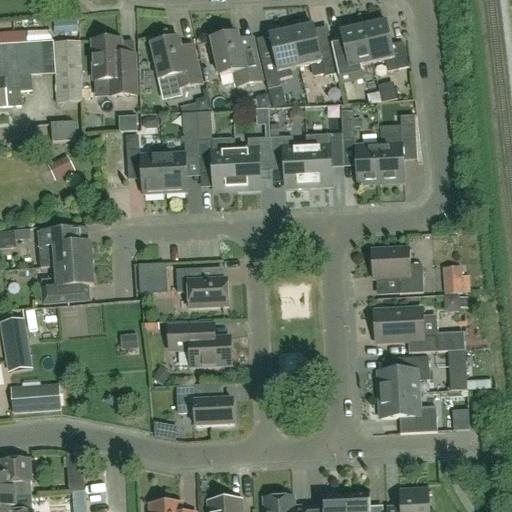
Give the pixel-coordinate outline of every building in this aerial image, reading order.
[(386,23),(365,28),(373,65),(385,62),(388,74),(409,69),(403,43),(392,46),(386,23)] [(313,27),(292,32),(300,69),(312,66),(314,77),(324,75),(325,78),(338,75),(333,51),(320,54),(313,27)] [(361,68),(373,65),(365,28),(341,33),(342,37),(330,40),(333,51),(338,75),(341,84),(363,79),(361,68)] [(291,71),(300,69),(292,32),(270,37),(275,60),(262,63),(268,91),(282,88),(280,82),(293,79),(291,71)] [(237,89),(262,83),(256,57),(243,60),(237,35),(212,41),(220,78),(234,75),(237,89)] [(159,81),(177,77),(180,90),(202,85),(196,61),(184,64),(179,39),(151,45),(159,81)] [(111,82),(111,97),(136,96),(135,66),(122,67),(121,41),(93,42),(94,82),(111,82)] [(55,43),(17,46),(0,47),(0,108),(8,108),(7,108),(21,107),(21,94),(32,93),(31,76),(56,75),(57,104),(83,103),(80,43),(55,44),(55,43)] [(398,101),(394,84),(378,88),(382,105),(398,101)] [(97,110),(115,110),(115,99),(98,99),(97,110)] [(341,114),(342,131),(343,145),(354,143),(353,113),(341,114)] [(382,147),(379,147),(381,185),(404,183),(402,142),(416,141),(415,117),(401,118),(401,135),(381,136),(382,147)] [(75,124),(51,125),(53,144),(76,142),(75,124)] [(344,168),(343,145),(342,131),(331,132),(331,136),(329,136),(330,146),(307,147),(309,188),(332,187),(331,168),(344,168)] [(185,155),(163,156),(165,196),(188,195),(186,160),(199,160),(199,143),(198,136),(184,136),(185,155)] [(139,137),(127,138),(127,152),(140,152),(139,137)] [(293,138),(270,139),(272,172),(285,171),(286,190),(309,188),(307,147),(293,148),(293,138)] [(260,172),(272,172),(270,139),(248,141),(248,150),(235,151),(237,192),(260,191),(260,172)] [(235,141),(199,143),(199,160),(200,176),(213,175),(214,193),(237,192),(235,151),(235,141)] [(357,186),(381,185),(379,147),(355,148),(357,186)] [(143,197),(165,196),(163,156),(141,157),(143,197)] [(61,185),(80,175),(72,158),(52,168),(61,185)] [(15,232),(15,241),(31,241),(30,231),(15,232)] [(56,269),(92,266),(90,244),(64,246),(63,232),(38,234),(40,258),(55,257),(56,269)] [(400,296),(424,294),(422,266),(410,266),(409,250),(372,252),(373,280),(399,279),(400,296)] [(92,266),(56,269),(57,281),(42,282),(44,306),(69,304),(68,289),(94,287),(92,266)] [(463,268),(447,269),(448,297),(464,297),(463,268)] [(189,310),(229,308),(227,282),(203,283),(203,271),(177,272),(178,295),(189,294),(189,310)] [(423,339),(422,310),(375,312),(377,345),(409,343),(409,355),(437,354),(436,338),(423,339)] [(94,336),(94,311),(50,311),(50,336),(94,336)] [(7,364),(31,360),(24,321),(1,325),(7,364)] [(192,370),(231,367),(230,339),(200,341),(199,327),(169,328),(170,353),(191,352),(192,370)] [(466,333),(439,334),(441,358),(467,357),(466,333)] [(379,397),(419,395),(419,383),(430,382),(429,359),(397,360),(397,372),(378,373),(379,397)] [(13,415),(61,411),(60,386),(12,390),(13,415)] [(196,429),(234,427),(233,402),(206,403),(205,387),(177,388),(178,416),(195,415),(196,429)] [(419,395),(379,397),(380,421),(400,420),(401,436),(438,434),(436,408),(420,409),(419,395)] [(163,440),(166,426),(154,424),(155,439),(163,440)] [(32,498),(31,484),(29,461),(0,463),(1,476),(0,476),(0,500),(14,500),(32,498)] [(429,511),(429,492),(401,493),(401,511),(429,511)] [(370,511),(370,495),(347,496),(347,511),(370,511)] [(347,511),(347,496),(323,498),(324,507),(307,508),(307,511),(347,511)] [(294,509),(294,499),(265,501),(265,511),(307,511),(307,508),(294,509)] [(14,511),(14,500),(0,500),(0,511),(14,511)] [(241,511),(241,502),(209,504),(209,511),(241,511)]
